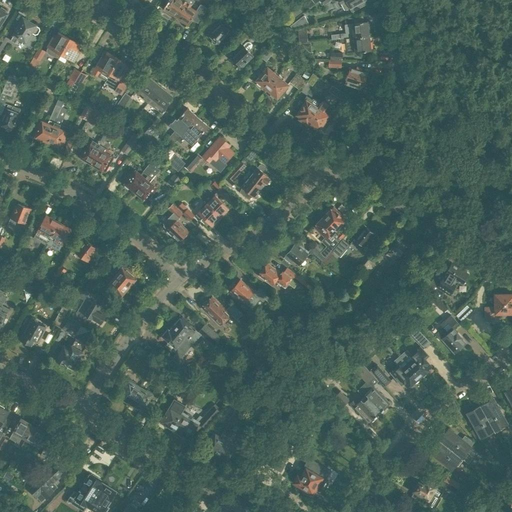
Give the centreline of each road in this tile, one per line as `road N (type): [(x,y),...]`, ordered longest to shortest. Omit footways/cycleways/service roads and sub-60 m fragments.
road 1 (residential): [(327,170),(259,130),(156,41),(62,0)]
road 2 (residential): [(511,354),(420,422),(355,511)]
road 3 (residential): [(182,278),(101,207),(0,161)]
road 4 (residential): [(511,255),(327,170)]
road 5 (residential): [(252,511),(82,412)]
road 6 (residential): [(327,170),(395,92),(402,0)]
road 7 (residential): [(182,278),(272,221),(327,170)]
road 8 (residential): [(82,412),(126,338),(182,278)]
